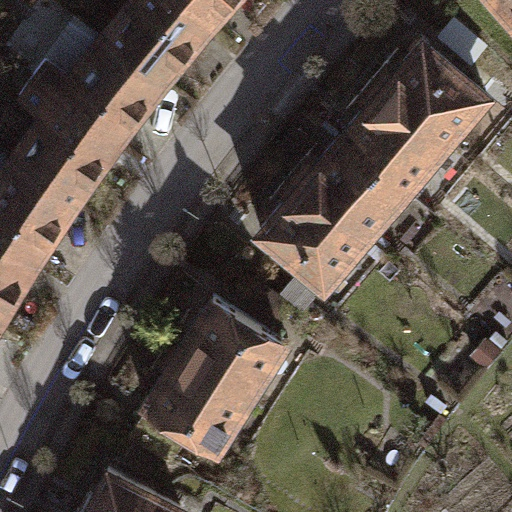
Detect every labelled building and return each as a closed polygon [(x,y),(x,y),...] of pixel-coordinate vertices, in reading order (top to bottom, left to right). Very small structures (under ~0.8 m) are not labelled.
[(165,88),(214,30),(175,0),(122,0),(93,34),(165,88)] [(175,0),(214,30),(239,0),(175,0)] [(511,0),(474,0),(511,43),(511,0)] [(120,148),(165,88),(93,34),(61,77),(41,63),(27,82),(120,148)] [(413,39),(371,89),(450,155),(492,105),(413,39)] [(76,209),(120,148),(27,82),(8,107),(29,121),(0,159),(76,209)] [(371,89),(329,139),(408,205),(450,155),(371,89)] [(329,139),(287,189),(366,255),(408,205),(329,139)] [(0,250),(36,273),(76,209),(0,159),(0,250)] [(287,189),(245,239),(298,282),(284,298),(304,315),(317,299),(324,305),(366,255),(287,189)] [(0,332),(36,273),(0,250),(0,332)] [(190,341),(178,362),(255,408),(291,347),(281,341),(296,316),(246,287),(231,311),(214,301),(211,306),(201,300),(180,335),(190,341)] [(506,360),(489,346),(475,363),(492,376),(506,360)] [(144,419),(130,441),(177,469),(188,450),(219,469),(255,408),(178,362),(168,378),(155,370),(130,411),(144,419)] [(99,467),(74,511),(182,511),(156,497),(171,470),(134,450),(119,478),(99,467)]
